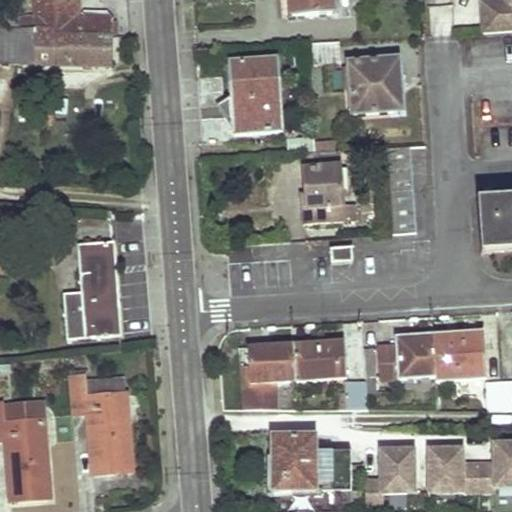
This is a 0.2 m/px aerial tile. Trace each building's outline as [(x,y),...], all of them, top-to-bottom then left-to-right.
[(0,29),(0,66),(111,69),(113,15),(83,15),(83,20),(77,20),(77,0),(34,0),(34,30),(0,29)] [(289,0),(279,0),(281,19),(291,18),(289,0)] [(289,0),(291,18),(330,16),(329,0),(289,0)] [(511,0),(479,0),(482,33),(511,31),(511,0)] [(307,44),(309,63),(338,62),(338,43),(307,44)] [(397,60),(388,61),(390,88),(392,113),(401,112),(397,60)] [(351,116),(392,113),(390,88),(388,61),(348,63),(351,116)] [(230,118),(232,135),(283,132),(277,62),(227,65),(230,107),(230,118)] [(220,107),(202,109),(202,119),(230,118),(230,107),(220,107)] [(30,108),(29,124),(50,125),(51,108),(30,108)] [(287,140),(288,155),(300,155),(314,154),(313,144),(313,138),(287,140)] [(313,144),(314,154),(333,153),(333,143),(313,144)] [(379,150),(385,236),(414,234),(408,148),(379,150)] [(301,224),(341,220),(340,208),(339,191),(337,172),(336,153),(333,153),(314,154),(300,155),(303,196),(304,205),(300,205),(301,224)] [(481,254),(511,252),(511,200),(478,203),(481,254)] [(108,241),(110,209),(79,207),(78,239),(108,241)] [(350,207),(340,208),(341,220),(351,220),(350,207)] [(68,342),(122,338),(119,302),(114,243),(77,247),(80,294),(64,295),(68,342)] [(330,265),(351,263),(350,249),(329,250),(330,265)] [(482,335),(449,336),(449,344),(482,342),(482,335)] [(435,377),(435,382),(484,379),(482,342),(449,344),(449,336),(433,337),(435,377)] [(379,348),(381,380),(435,377),(433,337),(394,339),(395,347),(379,348)] [(293,353),(294,382),(344,380),(343,343),(322,344),(322,351),(303,352),(293,353)] [(293,353),(293,346),(268,348),(268,352),(248,353),(248,366),(242,366),(244,411),(276,409),(275,383),(294,382),(293,353)] [(381,391),(381,380),(379,348),(379,347),(364,348),(366,383),(366,392),(381,391)] [(93,476),(132,473),(126,395),(87,398),(86,383),(85,378),(69,379),(72,416),(88,415),(89,426),(96,426),(97,438),(90,438),(93,476)] [(126,395),(125,379),(86,383),(87,398),(126,395)] [(484,383),(486,411),(501,411),(500,382),(484,383)] [(501,411),(511,411),(511,382),(500,382),(501,411)] [(347,411),(368,409),(366,392),(366,383),(346,384),(347,411)] [(9,502),(49,499),(43,422),(4,425),(3,408),(2,405),(0,404),(0,441),(4,441),(5,453),(12,452),(13,465),(6,466),(9,502)] [(43,422),(41,406),(3,408),(4,425),(43,422)] [(97,438),(96,426),(89,426),(90,438),(97,438)] [(298,491),(348,492),(349,453),(314,452),(314,436),(276,436),(276,454),(279,455),(279,480),(288,480),(297,480),(298,491)] [(428,451),(429,494),(495,492),(495,487),(511,487),(511,444),(494,445),(494,465),(461,466),(461,451),(428,451)] [(382,511),(383,494),(414,493),(413,451),(380,452),(380,481),(364,481),(364,511),(382,511)] [(13,465),(12,452),(5,453),(6,466),(13,465)] [(297,480),(288,480),(288,491),(298,491),(297,480)]
